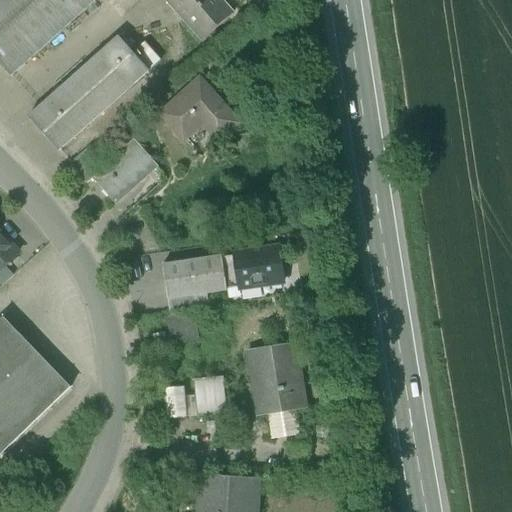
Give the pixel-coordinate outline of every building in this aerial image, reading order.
[(0,0),(0,64),(11,77),(97,0),(0,0)] [(233,15),(220,0),(166,0),(203,42),(233,15)] [(119,38),(29,118),(59,152),(150,72),(119,38)] [(200,81),(162,115),(185,140),(207,120),(224,139),(239,125),(200,81)] [(106,168),(94,178),(117,204),(157,168),(135,143),(106,168)] [(90,148),(70,165),(78,174),(96,158),(97,157),(90,148)] [(96,158),(78,174),(88,184),(94,178),(106,168),(96,158)] [(0,234),(0,271),(19,254),(0,234)] [(279,249),(235,255),(235,257),(222,259),(227,290),(240,288),(240,290),(284,283),(279,249)] [(222,257),(163,266),(168,301),(196,296),(227,292),(227,290),(222,259),(222,257)] [(196,296),(168,301),(170,312),(198,308),(196,296)] [(172,347),(200,342),(195,314),(167,319),(172,347)] [(4,318),(0,322),(0,456),(72,388),(4,318)] [(295,349),(251,355),(260,413),(304,406),(295,349)] [(185,388),(165,390),(168,420),(188,418),(185,388)] [(310,448),(286,446),(284,471),(308,472),(310,448)] [(256,511),(258,481),(202,477),(199,511),(256,511)]
